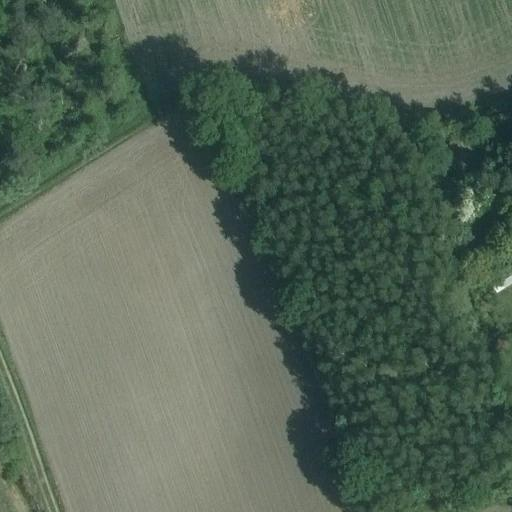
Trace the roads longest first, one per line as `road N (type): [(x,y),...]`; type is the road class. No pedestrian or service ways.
road 1 (track): [(157,99),(0,217)]
road 2 (track): [(0,361),(52,511)]
